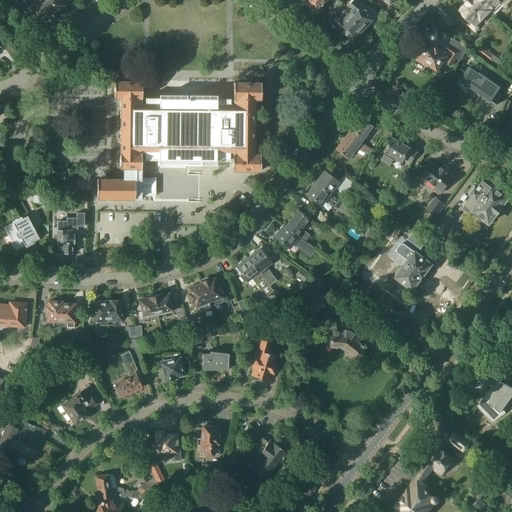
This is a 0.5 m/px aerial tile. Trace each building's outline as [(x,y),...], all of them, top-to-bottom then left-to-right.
[(53,14),(42,0),(41,0),(26,0),(25,1),(30,7),(29,8),(42,26),(54,16),(53,14)] [(41,0),(42,0),(53,14),(65,5),(60,0),(41,0)] [(328,0),(309,0),(308,1),(307,1),(307,3),(306,3),(307,4),(307,5),(309,6),(312,8),(312,11),(315,13),(318,12),(328,0)] [(354,9),(349,14),(355,20),(365,29),(375,19),(355,0),(350,5),(354,9)] [(491,10),(480,0),(470,0),(461,11),(466,16),(464,18),(469,22),(468,23),(475,30),(478,28),(476,26),(491,10)] [(480,0),(491,10),(499,1),(507,8),(508,6),(507,5),(510,0),(480,0)] [(334,13),(340,6),(336,3),(330,9),(334,13)] [(355,20),(349,14),(343,20),(339,17),(334,22),(354,41),(365,29),(355,20)] [(428,43),(418,59),(427,65),(428,64),(438,70),(444,60),(452,65),(460,52),(449,45),(444,52),(434,46),(428,43)] [(481,45),(475,52),(489,62),(494,55),(489,51),(482,45),(481,45)] [(460,80),(480,94),(481,93),(481,94),(475,103),(482,94),(497,105),(497,104),(492,100),(505,81),(509,84),(509,83),(490,70),(490,71),(492,72),(488,78),(480,72),(479,74),(471,68),(472,67),(471,67),(467,72),(462,68),(461,69),(466,72),(460,80)] [(97,179),(97,199),(141,199),(141,196),(153,196),(155,196),(156,196),(156,178),(155,178),(153,178),(141,177),(141,152),(145,152),(145,160),(158,160),(188,160),(217,160),(229,161),(229,153),(233,153),(233,161),(233,171),(253,171),(260,171),(260,154),(254,154),(254,99),(260,99),(261,82),(233,82),(233,103),(230,103),(230,98),(145,98),(145,103),(141,103),(142,81),(114,81),(114,98),(120,98),(120,168),(124,168),(124,179),(97,179)] [(350,133),(362,142),(374,126),(362,117),(350,133)] [(362,142),(350,133),(338,149),(350,158),(357,149),(370,155),(374,151),(362,142)] [(419,154),(412,150),(393,138),(384,154),(386,155),(382,162),(391,168),(395,160),(403,165),(406,161),(412,165),(419,154)] [(422,176),(436,186),(434,188),(441,193),(453,177),(432,162),(422,176)] [(343,175),(338,182),(324,171),(315,183),(329,193),(335,187),(343,193),(345,190),(352,195),(358,187),(343,175)] [(76,179),(76,189),(92,189),(92,179),(76,179)] [(463,209),(470,215),(469,217),(485,229),(489,223),(490,223),(509,197),(489,182),(488,183),(484,180),(478,188),(474,185),(468,193),(472,196),(463,209)] [(329,193),(315,183),(306,195),(313,199),(311,201),(318,206),(319,204),(321,205),(325,200),(339,211),(341,208),(346,212),(349,208),(329,194),(329,193)] [(49,195),(34,192),(32,202),(49,206),(49,195)] [(436,216),(445,204),(436,197),(427,209),(436,216)] [(286,227),(285,227),(298,236),(301,239),(305,242),(310,235),(304,230),(308,226),(305,224),(309,219),(298,211),(286,227)] [(57,221),(57,249),(63,249),(63,254),(72,254),(72,244),(74,244),(74,234),(72,234),(72,229),(78,229),(78,226),(84,226),(84,213),(76,213),(76,218),(66,218),(66,221),(57,221)] [(39,238),(27,215),(22,218),(21,216),(12,221),(12,222),(11,223),(11,224),(4,227),(16,250),(25,246),(26,247),(35,243),(34,241),(39,238)] [(276,235),(275,237),(281,242),(279,244),(286,248),(287,246),(289,248),(293,243),(305,253),(306,252),(311,255),(315,249),(305,242),(301,239),(298,236),(285,227),(286,227),(283,225),(279,231),(278,230),(275,235),(276,235)] [(414,231),(408,239),(421,249),(427,241),(414,231)] [(367,252),(368,251),(371,247),(362,241),(358,245),(367,252)] [(400,267),(396,273),(396,276),(404,282),(400,288),(408,294),(412,288),(413,289),(414,287),(417,286),(419,284),(419,281),(420,280),(419,279),(424,273),(425,273),(426,272),(429,271),(430,269),(430,266),(432,264),(404,243),(401,244),(397,249),(397,252),(409,261),(404,268),(403,267),(400,267)] [(364,256),(367,252),(358,245),(355,249),(364,256)] [(260,249),(248,258),(258,272),(268,264),(272,269),(276,266),(268,256),(266,257),(260,249)] [(258,272),(248,258),(236,267),(241,274),(240,275),(245,282),(251,277),(261,290),(263,289),(268,296),(274,292),(258,272)] [(306,281),(310,276),(300,268),(296,275),(305,282),(306,281)] [(201,283),(200,283),(210,307),(224,301),(220,292),(222,291),(218,282),(217,283),(215,278),(210,280),(209,278),(200,282),(201,283)] [(339,289),(328,281),(324,286),(335,294),(339,289)] [(203,310),(210,307),(200,283),(187,289),(189,294),(188,294),(192,303),(193,302),(197,312),(203,310)] [(160,292),(154,294),(159,319),(166,317),(165,313),(172,312),(169,294),(160,295),(160,292)] [(151,320),(159,319),(154,294),(147,295),(148,298),(140,300),(144,318),(151,316),(151,320)] [(61,303),(62,303),(62,302),(61,302),(61,300),(54,299),(54,301),(48,301),(48,306),(46,306),(46,316),(48,316),(47,321),(54,321),(54,326),(61,326),(61,322),(61,303)] [(237,302),(239,305),(245,317),(252,316),(244,299),(237,302)] [(108,325),(107,301),(93,302),(93,308),(90,309),(90,314),(93,314),(93,321),(100,321),(100,325),(108,325)] [(122,301),(107,301),(108,325),(115,324),(115,320),(123,320),(122,301)] [(0,385),(3,379),(2,379),(0,378),(0,324),(24,327),(27,304),(10,302),(9,305),(0,304),(0,385)] [(76,304),(62,303),(61,303),(61,322),(67,322),(67,326),(73,327),(74,322),(75,322),(76,304)] [(238,319),(245,317),(239,305),(233,308),(238,319)] [(195,329),(193,319),(192,316),(186,318),(188,330),(195,329)] [(188,330),(186,318),(180,319),(182,331),(188,330)] [(321,340),(329,340),(329,346),(341,347),(347,352),(347,353),(356,360),(365,349),(357,343),(360,340),(353,334),(344,331),(336,330),(337,319),(330,319),(329,327),(318,326),(321,340)] [(130,340),(136,339),(134,326),(128,327),(130,340)] [(195,329),(188,330),(192,344),(211,340),(208,326),(195,329)] [(77,344),(85,344),(83,332),(83,331),(76,331),(77,344)] [(277,356),(267,354),(272,338),(263,336),(256,359),(255,358),(252,367),(254,367),(251,374),(270,381),(272,373),(274,373),(276,364),(274,364),(277,356)] [(29,352),(39,351),(39,338),(32,337),(29,352)] [(136,340),(136,339),(130,340),(129,340),(131,347),(138,345),(136,340)] [(142,388),(134,370),(137,369),(129,351),(120,355),(130,378),(126,380),(125,379),(118,383),(119,386),(114,388),(118,397),(142,388)] [(203,353),(203,370),(228,369),(228,360),(229,353),(210,351),(210,353),(203,353)] [(184,375),(179,352),(156,357),(157,361),(160,360),(164,381),(176,379),(175,377),(184,375)] [(74,363),(82,375),(89,370),(82,360),(74,363)] [(0,394),(13,400),(18,385),(4,380),(0,389),(0,394)] [(477,406),(493,422),(495,420),(495,421),(506,413),(503,408),(511,396),(511,387),(497,380),(490,400),(484,397),(477,406)] [(60,405),(65,411),(63,412),(62,416),(66,421),(70,422),(72,420),(75,425),(91,414),(88,410),(94,406),(88,398),(85,400),(80,392),(60,405)] [(38,449),(46,431),(35,426),(12,415),(8,424),(0,439),(0,444),(9,448),(13,438),(38,449)] [(197,438),(196,445),(200,446),(200,451),(206,452),(205,454),(213,455),(219,456),(220,447),(217,447),(219,432),(215,432),(215,427),(211,427),(211,423),(203,422),(201,439),(197,438)] [(252,427),(245,436),(256,444),(259,439),(266,444),(259,453),(265,458),(255,471),(264,478),(277,460),(280,462),(287,453),(269,440),(252,427)] [(172,451),(173,460),(181,459),(179,447),(178,447),(177,433),(165,434),(164,431),(155,432),(157,443),(153,444),(154,453),(172,451)] [(448,441),(463,452),(471,442),(455,431),(448,441)] [(439,449),(423,471),(427,475),(432,468),(441,475),(453,459),(439,449)] [(152,472),(157,483),(165,480),(155,459),(147,462),(152,472)] [(219,470),(213,469),(214,466),(202,464),(201,470),(212,478),(212,476),(218,477),(219,470)] [(421,483),(427,475),(423,471),(396,507),(399,509),(396,511),(427,511),(435,502),(435,503),(436,503),(437,503),(438,503),(439,502),(440,501),(440,500),(440,499),(440,498),(439,498),(439,497),(438,497),(438,496),(437,496),(436,496),(435,497),(434,497),(428,493),(430,489),(421,483)] [(155,489),(156,488),(152,486),(157,483),(152,472),(143,476),(145,482),(139,491),(131,492),(130,497),(141,499),(144,495),(148,498),(149,497),(155,489)] [(96,477),(100,501),(113,499),(127,497),(130,497),(131,492),(130,492),(124,493),(123,489),(122,489),(119,488),(116,488),(114,478),(113,476),(112,475),(110,475),(107,475),(96,477)] [(149,497),(148,498),(147,499),(152,504),(160,492),(156,488),(155,489),(149,497)] [(203,499),(206,501),(207,500),(213,494),(208,491),(206,494),(203,499)] [(479,498),(473,505),(480,511),(487,504),(479,498)] [(113,499),(100,501),(100,502),(96,511),(120,511),(124,502),(117,500),(115,504),(113,503),(113,499)] [(219,511),(207,502),(203,507),(210,511),(219,511)]
